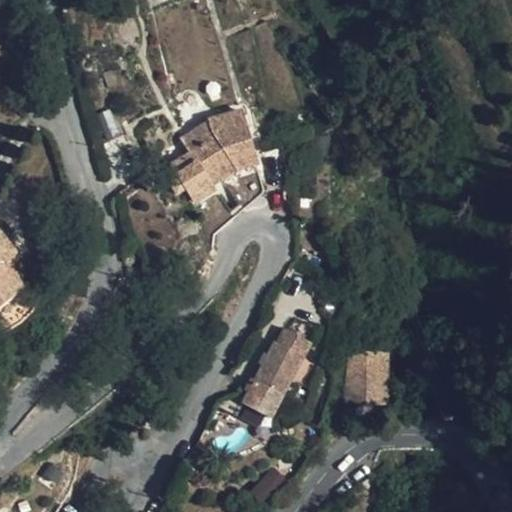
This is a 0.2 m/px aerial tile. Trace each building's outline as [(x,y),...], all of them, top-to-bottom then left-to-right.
[(212,235),(261,194),(250,155),(237,112),(208,122),(212,139),(189,153),(190,155),(172,167),(212,235)] [(181,138),(189,153),(212,139),(208,122),(181,138)] [(0,242),(0,304),(18,289),(0,267),(0,262),(10,254),(0,242)] [(289,335),(281,349),(299,359),(306,346),(289,335)] [(299,359),(281,349),(269,343),(235,404),(264,420),(299,359)] [(389,402),(387,353),(344,354),(346,403),(389,402)] [(56,491),(63,480),(50,472),(44,484),(56,491)]
